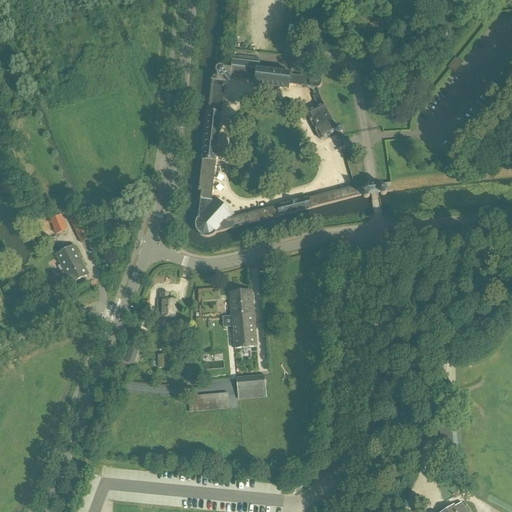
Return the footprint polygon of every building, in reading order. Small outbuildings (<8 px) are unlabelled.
[(448,68),(455,73),(462,63),(455,58),(448,68)] [(279,88),(288,90),(289,84),(311,87),(312,88),(313,88),(314,89),(315,89),(316,89),(317,89),(318,88),(319,88),(320,87),(321,86),(321,85),(321,84),(321,83),(321,82),(321,81),(321,80),(320,79),(319,78),(318,78),(318,77),(317,77),(316,77),(315,77),(314,77),(313,78),(312,78),(296,76),(290,75),(290,74),(258,70),(259,64),(233,60),(232,68),(224,67),(223,67),(223,66),(222,66),(221,65),(220,65),(219,65),(219,66),(218,66),(217,66),(216,67),(216,68),(215,69),(215,70),(215,71),(216,72),(216,73),(216,76),(214,76),(211,76),(210,81),(211,81),(199,186),(198,186),(197,189),(198,191),(201,192),(198,217),(197,218),(196,220),(196,221),(195,222),(195,224),(195,225),(195,226),(195,228),(195,229),(196,230),(197,232),(197,233),(198,234),(199,235),(200,235),(201,236),(203,237),(204,237),(205,237),(207,237),(208,237),(210,237),(211,237),(212,236),(213,236),(214,235),(215,234),(216,233),(362,195),(362,196),(363,197),(364,198),(365,198),(366,198),(367,198),(368,197),(369,196),(369,195),(370,194),(370,193),(374,193),(378,192),(378,193),(379,193),(380,194),(381,195),(382,195),(383,195),(384,195),(385,194),(386,194),(386,193),(387,192),(393,192),(392,183),(382,184),(382,183),(379,184),(372,185),(364,186),(364,187),(355,189),(355,187),(354,188),(354,187),(229,220),(229,219),(231,217),(212,201),(213,201),(211,200),(225,83),(231,77),(256,80),(255,86),(279,88)] [(307,113),(312,124),(320,140),(336,132),(339,134),(340,134),(342,133),(342,129),(339,127),(336,129),(324,105),(320,94),(313,97),(317,108),(307,113)] [(67,230),(61,215),(50,220),(56,235),(67,230)] [(70,220),(81,243),(90,239),(79,216),(70,220)] [(89,275),(74,246),(56,256),(71,284),(89,275)] [(224,325),(232,325),(234,349),(256,347),(252,292),(229,294),(231,315),(223,316),(224,325)] [(161,318),(174,318),(175,300),(167,300),(168,293),(160,293),(160,301),(158,301),(157,316),(161,316),(161,318)] [(123,369),(129,371),(132,364),(133,364),(139,349),(131,346),(123,369)] [(159,356),(159,368),(167,368),(167,356),(159,356)] [(447,361),(435,360),(433,379),(445,380),(447,361)] [(237,379),(239,400),(266,398),(264,376),(237,379)] [(189,401),(189,413),(229,409),(228,394),(197,397),(197,400),(189,401)] [(426,404),(428,414),(430,414),(438,413),(436,402),(431,403),(426,404)] [(458,453),(455,421),(439,422),(442,454),(458,453)]
